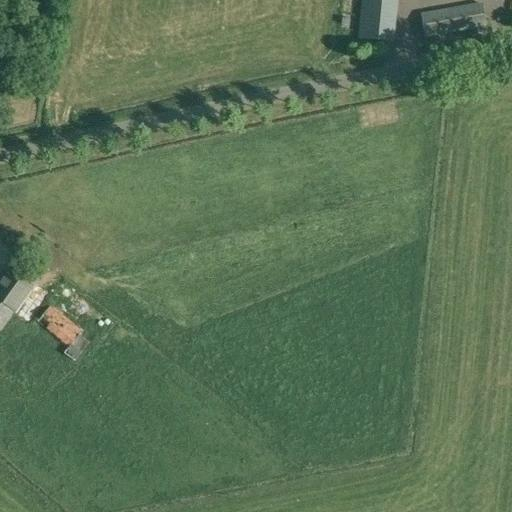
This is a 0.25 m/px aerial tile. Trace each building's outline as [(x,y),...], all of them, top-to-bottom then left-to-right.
[(399,0),(360,0),(356,38),(395,44),(399,0)] [(487,27),(485,18),(482,3),(420,15),(424,38),(487,27)] [(0,301),(15,310),(17,312),(36,285),(11,267),(0,283),(0,301)] [(0,301),(0,330),(15,310),(0,301)] [(90,343),(79,334),(82,331),(51,307),(38,323),(69,348),(64,354),(75,362),(90,343)]
